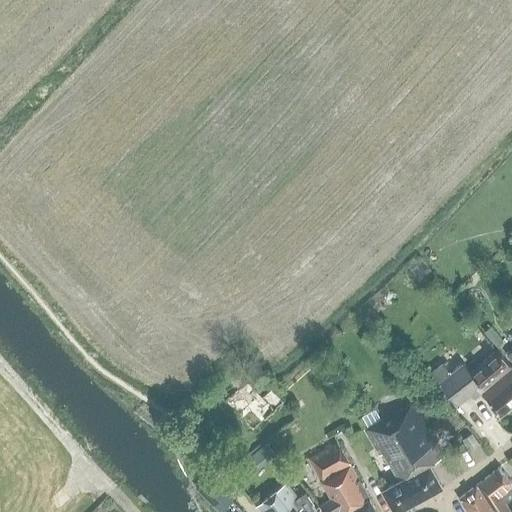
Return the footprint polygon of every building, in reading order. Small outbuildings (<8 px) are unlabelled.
[(484,333),(496,347),(503,341),(491,327),(484,333)] [(500,415),(511,404),(511,369),(509,367),(497,352),(471,374),(463,364),(451,374),(439,383),(457,405),(477,388),(500,415)] [(430,372),(439,383),(451,374),(442,363),(430,372)] [(270,390),(263,397),(248,380),(224,400),(252,431),(264,420),(271,428),(288,413),(281,405),(282,404),(270,390)] [(395,511),(441,487),(429,464),(444,456),(413,403),(365,430),(379,456),(383,454),(399,482),(382,490),(394,511),(395,511)] [(473,433),(460,440),(465,451),(478,444),(473,433)] [(266,443),(261,447),(267,455),(272,451),(266,443)] [(351,467),(337,443),(307,460),(331,500),(320,506),(322,511),(375,511),(350,467),(351,467)] [(511,483),(499,467),(477,485),(493,511),(509,511),(504,503),(511,496),(511,483)] [(222,511),(234,502),(210,478),(197,490),(218,511),(222,511)] [(286,483),(255,507),(258,511),(312,511),(317,509),(305,492),(297,498),(286,483)] [(493,511),(477,485),(459,499),(467,511),(493,511)]
